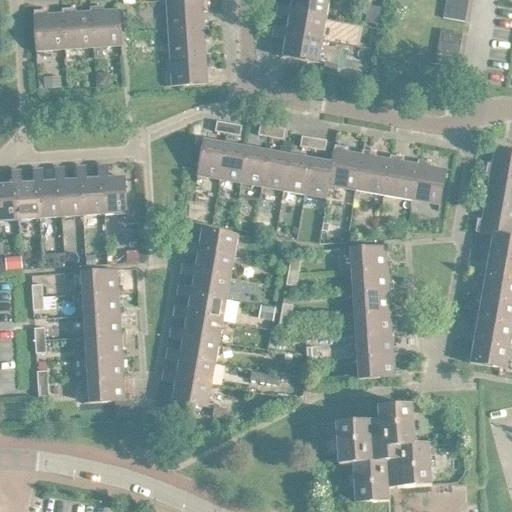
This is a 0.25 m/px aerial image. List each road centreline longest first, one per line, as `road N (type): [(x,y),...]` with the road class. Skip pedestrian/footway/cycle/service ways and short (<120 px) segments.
road 1 (residential): [(249,0),(254,91),(448,122),(511,105)]
road 2 (residential): [(227,511),(168,486),(5,452)]
